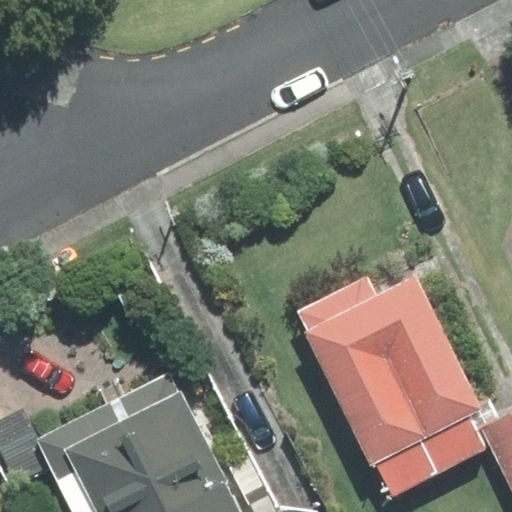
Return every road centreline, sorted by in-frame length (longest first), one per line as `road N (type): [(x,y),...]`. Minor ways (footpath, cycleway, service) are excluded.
road 1 (residential): [(385,0),(122,134)]
road 2 (residential): [(122,134),(0,199)]
road 3 (residential): [(122,134),(0,72)]
